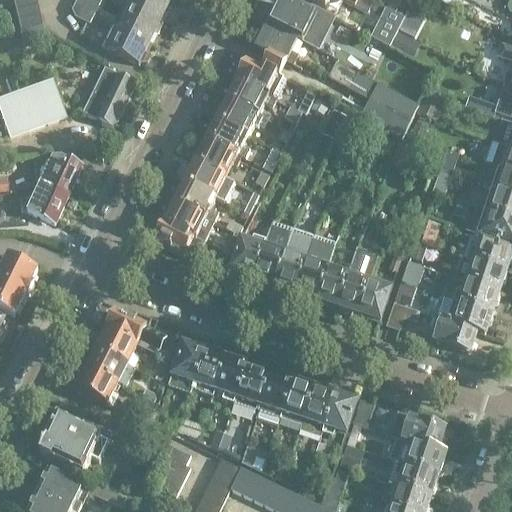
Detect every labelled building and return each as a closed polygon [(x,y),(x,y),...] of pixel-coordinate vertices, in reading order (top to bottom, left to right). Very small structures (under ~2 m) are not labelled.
[(7,0),(0,0),(0,8),(10,5),(7,0)] [(35,0),(28,0),(13,4),(15,13),(38,8),(35,0)] [(95,14),(101,4),(94,0),(78,0),(76,4),(95,14)] [(165,0),(135,0),(131,9),(160,24),(171,3),(165,0)] [(303,0),(326,11),(330,0),(334,0),(368,16),(373,6),(360,0),(303,0)] [(442,0),(441,4),(452,10),(456,2),(452,0),(442,0)] [(511,11),(511,2),(506,0),(503,8),(511,11)] [(403,1),(395,17),(403,21),(405,22),(413,5),(403,1)] [(316,51),(333,17),(305,3),(299,14),(281,5),(269,28),(298,42),(316,51)] [(70,15),(76,19),(88,25),(95,14),(76,4),(70,15)] [(38,8),(15,13),(18,22),(40,17),(38,8)] [(131,9),(120,31),(149,46),(160,24),(131,9)] [(403,21),(395,17),(387,13),(372,42),(390,51),(398,36),(405,22),(403,21)] [(40,17),(18,22),(21,35),(42,28),(40,17)] [(42,28),(21,35),(24,50),(46,43),(45,39),(42,28)] [(102,50),(109,53),(138,68),(149,46),(120,31),(114,28),(102,50)] [(263,71),(278,78),(279,79),(286,65),(293,69),(298,59),(291,55),(298,42),(269,28),(258,51),(270,57),(263,71)] [(403,39),(398,36),(390,51),(413,62),(420,47),(403,39)] [(511,51),(502,48),(498,60),(511,65),(511,51)] [(278,78),(263,71),(247,62),(245,65),(244,64),(239,73),(241,74),(236,83),(238,84),(238,83),(272,100),(276,92),(272,90),(278,78)] [(418,110),(335,67),(327,82),(369,104),(359,123),(400,144),(415,116),(418,110)] [(135,87),(117,78),(106,73),(84,116),(114,130),(135,87)] [(67,120),(54,82),(0,100),(0,110),(10,140),(67,120)] [(273,101),(272,100),(238,83),(238,84),(233,92),(231,91),(227,100),(229,101),(228,103),(259,119),(265,108),(269,110),(273,101)] [(307,95),(297,114),(302,117),(306,119),(310,111),(311,108),(316,99),(307,95)] [(418,110),(415,116),(435,127),(445,106),(426,96),(418,110)] [(329,106),(316,100),(312,109),(311,108),(310,111),(323,118),(329,106)] [(217,124),(249,140),(252,142),(257,132),(254,131),(259,119),(228,103),(223,112),(221,111),(217,120),(219,121),(217,124)] [(296,128),(302,117),(297,114),(290,111),(284,121),(296,128)] [(337,139),(347,120),(333,113),(323,133),(337,139)] [(360,127),(347,122),(337,142),(350,148),(360,127)] [(249,140),(217,124),(217,125),(215,123),(210,132),(212,134),(207,143),(243,161),(247,152),(244,150),(249,140)] [(419,149),(428,131),(413,123),(404,141),(419,149)] [(506,149),(511,151),(511,127),(505,125),(504,125),(497,146),(506,149)] [(357,143),(375,151),(381,138),(364,130),(357,143)] [(283,147),(289,137),(280,133),(275,143),(283,147)] [(391,161),(392,158),(398,146),(386,141),(379,156),(391,161)] [(391,161),(388,167),(403,174),(412,153),(398,146),(392,158),(391,161)] [(196,165),(196,166),(227,182),(232,171),(236,173),(240,165),(206,147),(201,156),(199,155),(194,164),(196,165)] [(511,151),(506,149),(503,161),(508,162),(504,172),(511,174),(511,151)] [(272,175),(281,157),(272,152),(263,171),(272,175)] [(448,155),(441,175),(452,179),(459,159),(448,155)] [(42,185),(69,197),(81,169),(66,163),(54,158),(42,185)] [(186,184),(185,186),(217,202),(223,191),(226,192),(230,183),(227,182),(196,166),(191,176),(188,174),(184,183),(186,184)] [(492,192),(497,194),(511,198),(511,174),(504,172),(499,171),(485,166),(478,188),(492,192)] [(441,175),(433,196),(445,200),(452,179),(441,175)] [(264,190),(270,179),(262,176),(257,187),(264,190)] [(0,182),(0,196),(9,196),(8,182),(0,182)] [(55,228),(60,217),(69,197),(42,185),(41,185),(27,216),(55,228)] [(174,207),(206,223),(209,225),(214,215),(211,213),(217,202),(185,186),(184,188),(182,187),(177,196),(179,197),(174,207)] [(511,198),(497,194),(492,192),(488,204),(493,205),(490,216),(511,222),(511,198)] [(17,196),(9,196),(0,196),(0,216),(19,215),(17,196)] [(249,218),(258,198),(253,196),(243,215),(249,218)] [(453,217),(466,222),(470,209),(457,205),(453,217)] [(204,247),(205,247),(209,238),(201,234),(206,223),(174,207),(174,208),(172,207),(167,216),(169,217),(165,225),(164,226),(204,247)] [(511,222),(490,216),(484,214),(483,217),(481,225),(486,227),(482,238),(511,248),(511,222)] [(243,230),(230,223),(225,232),(234,236),(238,239),(243,230)] [(164,226),(165,225),(164,224),(159,234),(157,233),(152,242),(154,243),(153,245),(184,261),(190,249),(200,255),(204,247),(164,226)] [(422,224),(415,246),(422,248),(429,226),(422,224)] [(266,245),(253,282),(256,283),(255,285),(263,288),(264,286),(275,290),(293,235),(271,228),(266,245)] [(293,235),(275,290),(277,290),(276,292),(284,295),(285,293),(295,297),(314,242),(293,235)] [(234,236),(223,257),(229,260),(231,261),(240,242),(238,239),(234,236)] [(463,261),(473,264),(505,275),(509,266),(511,266),(511,263),(511,256),(511,257),(511,256),(511,252),(470,239),(467,250),(463,261)] [(252,246),(242,243),(231,275),(235,276),(234,278),(242,281),(242,279),(253,282),(266,245),(254,241),(252,246)] [(314,242),(295,297),(298,297),(297,299),(305,302),(306,300),(316,304),(327,271),(335,249),(314,242)] [(415,246),(410,262),(421,265),(427,249),(422,248),(415,246)] [(206,266),(223,272),(229,260),(223,257),(213,251),(206,266)] [(349,279),(338,311),(340,312),(339,314),(348,317),(349,314),(359,318),(370,286),(379,260),(358,252),(351,274),(349,279)] [(397,276),(402,259),(394,256),(388,273),(397,276)] [(0,275),(0,312),(14,320),(37,274),(8,260),(0,275)] [(505,275),(473,264),(470,274),(465,273),(461,284),(466,286),(498,296),(501,287),(504,288),(507,278),(505,278),(505,275)] [(409,266),(402,287),(417,292),(424,271),(409,266)] [(338,311),(349,279),(351,274),(339,270),(337,275),(327,271),(316,304),(319,305),(318,306),(327,309),(327,307),(338,311)] [(380,325),(392,288),(382,285),(380,289),(370,286),(359,318),(361,319),(361,320),(369,323),(369,321),(380,325)] [(454,306),(459,307),(491,318),(494,308),(496,309),(500,299),(498,298),(498,296),(466,286),(463,296),(458,294),(454,306)] [(402,287),(396,306),(411,311),(417,292),(402,287)] [(451,315),(448,325),(474,334),(473,336),(484,339),(488,328),(490,329),(493,320),(491,319),(491,318),(459,307),(456,317),(451,315)] [(407,312),(395,308),(388,329),(400,333),(404,322),(416,327),(420,317),(407,312)] [(114,315),(106,332),(105,333),(106,334),(137,350),(141,352),(144,346),(166,358),(172,345),(114,315)] [(474,334),(448,325),(437,322),(433,333),(438,334),(434,346),(466,357),(467,354),(471,355),(474,346),(470,344),(473,336),(474,334)] [(137,350),(106,334),(103,341),(101,343),(96,353),(127,369),(137,350)] [(192,392),(204,355),(194,352),(194,350),(187,347),(186,349),(183,348),(172,381),(183,384),(182,389),(192,392)] [(127,369),(96,353),(92,361),(91,364),(86,372),(117,388),(127,369)] [(215,359),(204,355),(192,392),(213,399),(214,395),(225,362),(223,362),(224,360),(215,357),(215,359)] [(228,363),(225,362),(214,395),(225,398),(224,403),(234,406),(247,369),(236,366),(237,364),(228,362),(228,363)] [(143,376),(144,377),(153,381),(165,387),(170,378),(148,367),(143,376)] [(257,409),(259,410),(270,377),(265,376),(266,374),(257,371),(257,373),(247,369),(234,406),(232,412),(253,420),(257,409)] [(117,388),(86,372),(82,379),(81,382),(76,392),(107,408),(117,388)] [(280,422),(293,385),(283,382),(283,380),(275,377),(274,379),(270,377),(259,410),(261,410),(260,415),(280,422)] [(293,385),(280,422),(278,428),(299,435),(303,424),(314,392),(311,392),(312,390),(303,387),(303,388),(293,385)] [(316,393),(314,392),(303,424),(314,428),(312,433),(322,436),(335,399),(325,396),(325,394),(317,391),(316,393)] [(154,397),(145,393),(142,400),(154,406),(156,403),(154,397)] [(346,403),(335,399),(322,436),(333,440),(334,435),(346,439),(357,406),(354,405),(354,403),(346,401),(346,403)] [(361,405),(354,426),(366,431),(373,409),(361,405)] [(153,427),(158,416),(147,411),(142,422),(153,427)] [(444,432),(419,425),(420,419),(404,414),(403,419),(398,418),(391,441),(408,446),(408,445),(436,453),(438,445),(440,446),(442,438),(444,434),(444,432)] [(182,420),(180,427),(178,434),(198,441),(203,427),(182,420)] [(176,437),(178,434),(180,427),(166,422),(162,432),(176,437)] [(131,429),(95,423),(94,429),(67,425),(66,426),(58,424),(49,423),(47,435),(46,442),(42,467),(88,474),(89,464),(104,467),(108,441),(129,444),(131,429)] [(355,452),(355,451),(360,435),(352,433),(347,449),(355,452)] [(218,454),(224,437),(215,434),(209,451),(218,454)] [(232,440),(224,437),(218,454),(226,457),(232,440)] [(405,468),(438,479),(438,478),(440,477),(443,470),(441,467),(445,458),(436,453),(408,445),(408,446),(404,457),(409,458),(405,468)] [(324,462),(328,449),(319,446),(315,459),(324,462)] [(364,455),(355,452),(347,449),(339,470),(357,475),(364,455)] [(186,470),(191,460),(171,451),(167,461),(171,464),(171,463),(186,470)] [(238,478),(241,473),(243,468),(223,459),(219,469),(238,478)] [(267,464),(256,459),(251,472),(262,477),(267,464)] [(167,473),(186,482),(191,472),(186,470),(171,463),(171,464),(167,473)] [(267,464),(262,477),(271,480),(276,467),(267,464)] [(398,489),(431,500),(431,499),(433,498),(436,491),(434,488),(438,479),(405,468),(401,467),(397,478),(402,479),(398,489)] [(238,478),(219,469),(214,478),(234,487),(238,478)] [(162,483),(181,492),(186,482),(167,473),(162,483)] [(252,478),(241,473),(231,494),(242,499),(252,478)] [(308,476),(298,473),(292,489),(302,493),(308,476)] [(39,500),(62,511),(84,511),(77,508),(84,495),(41,474),(34,490),(42,494),(39,500)] [(338,474),(332,491),(342,494),(348,478),(338,474)] [(234,487),(214,478),(210,488),(229,497),(234,487)] [(242,499),(253,505),(263,484),(252,478),(242,499)] [(158,493),(177,502),(181,492),(162,483),(158,493)] [(253,505),(264,510),(274,489),(263,484),(253,505)] [(98,488),(93,498),(121,511),(127,501),(98,488)] [(229,497),(210,488),(205,498),(225,507),(229,497)] [(391,511),(394,511),(428,511),(427,509),(431,500),(398,489),(393,488),(390,499),(394,501),(391,511)] [(276,511),(285,494),(274,489),(264,510),(268,511),(276,511)] [(276,511),(289,511),(296,499),(285,494),(276,511)] [(222,511),(225,507),(205,498),(201,508),(209,511),(222,511)] [(289,511),(321,511),(296,499),(289,511)] [(62,511),(39,500),(36,507),(27,503),(23,511),(62,511)]
